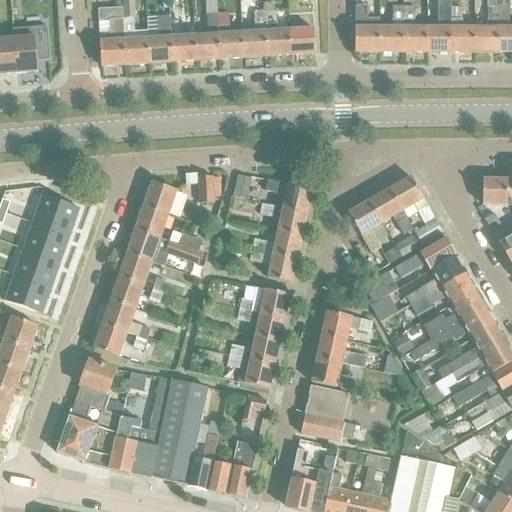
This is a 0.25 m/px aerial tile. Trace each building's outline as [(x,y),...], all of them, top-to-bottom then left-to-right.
[(132,0),(122,0),(124,21),(123,21),(126,67),(149,65),(148,40),(147,31),(135,32),(132,0)] [(205,0),(208,28),(218,27),(218,14),(216,0),(205,0)] [(432,28),(427,28),(427,53),(451,53),(451,8),(450,0),(437,0),(437,2),(437,28),(432,28)] [(474,53),(498,53),(497,0),(487,0),(487,28),(474,28),(474,53)] [(497,0),(498,53),(511,53),(511,28),(509,28),(508,0),(497,0)] [(268,58),(292,56),(290,31),(277,32),(276,11),(271,3),(264,3),(268,58)] [(367,7),(355,7),(356,53),(380,53),(380,29),(380,19),(367,19),(367,7)] [(403,53),(427,53),(427,28),(414,28),(414,7),(403,8),(403,53)] [(126,67),(123,21),(122,8),(99,10),(102,68),(126,67)] [(393,29),(380,29),(380,53),(403,53),(403,8),(393,8),(393,29)] [(451,8),(451,53),(474,53),(474,28),(462,28),(461,8),(451,8)] [(301,30),(290,31),(292,56),(315,54),(313,29),(312,9),(301,9),(302,21),(301,21),(301,30)] [(157,26),(174,27),(175,13),(158,12),(157,26)] [(256,33),(242,34),(244,59),(267,58),(264,12),(254,12),(254,25),(255,25),(256,33)] [(230,26),(229,13),(218,14),(218,27),(230,26)] [(46,28),(12,30),(13,40),(16,75),(38,73),(37,62),(49,61),(46,28)] [(160,31),(147,31),(148,40),(149,65),(173,64),(171,39),(171,30),(160,31)] [(242,34),(219,35),(221,61),(244,59),(242,34)] [(219,35),(195,37),(196,62),(221,61),(219,35)] [(195,37),(171,39),(173,64),(196,62),(195,37)] [(0,76),(16,75),(13,40),(0,40),(0,76)] [(185,176),(186,186),(197,185),(197,175),(185,176)] [(199,179),(200,205),(214,204),(213,178),(199,179)] [(234,199),(246,202),(250,180),(238,178),(234,199)] [(411,179),(390,191),(403,213),(424,200),(411,179)] [(509,180),(484,180),(484,182),(483,207),(508,207),(509,180)] [(268,182),(265,193),(286,197),(283,210),(307,215),(312,192),(289,186),(268,182)] [(152,184),(144,208),(169,217),(177,193),(152,184)] [(403,236),(413,230),(403,213),(390,191),(369,204),(382,225),(393,218),(403,236)] [(42,197),(32,223),(69,236),(79,210),(42,197)] [(4,200),(0,209),(0,211),(7,214),(11,203),(4,200)] [(382,225),(369,204),(348,216),(372,256),(381,250),(371,232),(382,225)] [(418,213),(425,224),(434,218),(428,207),(418,213)] [(144,208),(136,231),(161,240),(169,217),(144,208)] [(283,210),(278,233),(302,238),(307,215),(283,210)] [(485,221),(492,232),(501,226),(495,215),(485,221)] [(416,234),(422,245),(443,233),(437,222),(416,234)] [(32,223),(23,249),(60,262),(69,236),(32,223)] [(511,225),(511,224),(494,235),(500,245),(499,245),(511,267),(511,225)] [(136,231),(127,255),(152,264),(164,268),(168,255),(198,266),(202,254),(198,253),(169,243),(161,240),(136,231)] [(173,232),(169,243),(198,253),(202,242),(173,232)] [(256,241),(254,252),(273,256),(297,261),(302,238),(278,233),(276,245),(256,241)] [(396,246),(403,258),(420,248),(413,236),(396,246)] [(425,262),(431,272),(456,257),(446,240),(420,256),(420,255),(396,269),(401,279),(421,267),(420,265),(425,262)] [(23,249),(14,275),(51,289),(60,262),(23,249)] [(383,256),(382,256),(383,258),(389,266),(400,259),(394,249),(383,256)] [(254,252),(251,262),(271,267),(268,280),(292,285),(297,261),(273,256),(254,252)] [(127,255),(119,278),(144,287),(152,264),(127,255)] [(415,305),(467,275),(456,257),(431,272),(435,280),(406,298),(411,306),(414,304),(415,305)] [(374,305),(383,300),(389,297),(388,296),(398,290),(389,274),(377,280),(369,295),(374,304),(374,305)] [(14,275),(4,303),(42,316),(51,289),(14,275)] [(414,304),(411,306),(416,316),(430,307),(445,298),(451,307),(477,292),(467,275),(415,305),(414,304)] [(119,278),(111,302),(135,311),(144,287),(119,278)] [(156,279),(153,291),(161,294),(165,282),(156,279)] [(161,294),(153,291),(149,301),(158,304),(161,294)] [(266,291),(261,315),(284,320),(289,296),(266,291)] [(487,309),(477,292),(451,307),(455,315),(445,320),(443,316),(423,328),(431,342),(487,309)] [(389,297),(383,300),(374,305),(374,304),(371,306),(381,324),(398,313),(389,297)] [(243,300),(240,311),(253,313),(255,302),(243,300)] [(111,302),(102,325),(127,334),(135,311),(111,302)] [(457,340),(467,334),(471,342),(497,327),(487,309),(431,342),(410,354),(415,362),(455,338),(457,340)] [(251,324),(253,313),(240,311),(238,321),(251,324)] [(347,342),(350,329),(370,334),(372,322),(327,312),(322,337),(347,342)] [(261,315),(256,338),(279,343),(284,320),(261,315)] [(0,339),(4,341),(30,350),(38,327),(12,318),(8,330),(0,326),(0,339)] [(127,334),(102,325),(94,349),(119,358),(127,334)] [(141,326),(137,338),(144,341),(148,329),(141,326)] [(421,394),(507,344),(497,327),(471,342),(475,349),(438,372),(443,380),(431,387),(421,370),(411,376),(421,394)] [(405,334),(392,341),(401,357),(414,350),(405,334)] [(317,359),(350,367),(363,370),(366,370),(368,359),(344,354),(347,342),(322,337),(317,359)] [(137,338),(133,348),(141,351),(144,341),(137,338)] [(256,338),(251,362),(274,367),(279,343),(256,338)] [(4,341),(0,351),(0,364),(22,372),(30,350),(4,341)] [(511,363),(511,353),(507,344),(421,394),(429,407),(443,399),(443,398),(450,394),(447,389),(486,367),(491,376),(511,363)] [(229,357),(243,360),(245,349),(232,345),(229,357)] [(383,374),(403,378),(390,356),(387,357),(383,374)] [(274,367),(251,362),(243,360),(229,357),(227,367),(249,372),(246,385),(269,390),(274,367)] [(317,359),(311,384),(336,389),(339,376),(360,381),(363,370),(350,367),(317,359)] [(90,362),(75,402),(91,408),(102,412),(120,419),(124,407),(108,402),(110,397),(108,396),(117,371),(90,362)] [(501,394),(511,387),(511,363),(491,376),(452,398),(458,408),(497,386),(501,394)] [(0,364),(0,389),(14,395),(22,372),(0,364)] [(160,380),(148,433),(161,436),(168,406),(173,382),(160,379),(160,380)] [(161,436),(152,480),(165,483),(187,488),(192,460),(193,458),(199,431),(203,413),(208,390),(173,382),(168,406),(161,436)] [(511,387),(501,394),(467,413),(477,431),(511,411),(511,412),(511,411),(511,387)] [(311,388),(304,416),(342,424),(348,396),(311,388)] [(0,415),(6,417),(14,395),(0,389),(0,415)] [(264,413),(266,402),(247,398),(242,421),(252,423),(254,411),(264,413)] [(81,465),(109,470),(120,419),(102,412),(96,428),(85,423),(91,408),(75,402),(57,453),(82,462),(81,465)] [(342,424),(304,416),(300,435),(340,444),(341,439),(351,442),(355,427),(342,424)] [(403,426),(423,440),(445,427),(445,425),(432,432),(423,416),(403,426)] [(120,419),(109,470),(152,480),(161,436),(148,433),(140,431),(141,424),(120,419)] [(506,419),(495,426),(501,436),(511,430),(506,419)] [(445,427),(423,440),(434,448),(437,446),(441,452),(457,443),(451,432),(442,438),(441,436),(448,432),(445,427)] [(192,460),(187,488),(206,492),(212,462),(213,463),(218,438),(208,436),(203,460),(193,458),(192,460)] [(474,438),(454,451),(460,461),(481,449),(474,438)] [(232,467),(225,496),(245,500),(252,471),(256,450),(236,446),(232,467)] [(287,509),(300,511),(323,511),(327,494),(332,475),(304,469),(308,454),(297,451),(285,504),(287,509)] [(509,451),(497,470),(511,479),(511,458),(509,456),(511,453),(509,451)] [(360,454),(347,452),(345,463),(357,466),(360,454)] [(378,458),(367,456),(364,468),(368,469),(363,495),(349,492),(344,511),(366,511),(373,484),(373,482),(375,471),(376,470),(375,470),(378,458)] [(378,458),(375,470),(376,470),(388,473),(391,461),(378,458)] [(391,503),(388,511),(470,511),(457,504),(457,503),(454,511),(443,511),(453,471),(400,460),(391,501),(391,503)] [(206,492),(225,496),(232,467),(213,463),(212,462),(206,492)] [(505,484),(498,494),(511,503),(511,479),(497,470),(493,475),(505,484)] [(375,471),(373,482),(381,484),(383,473),(375,471)] [(323,511),(344,511),(349,492),(336,490),(340,476),(332,475),(327,494),(323,511)] [(366,511),(388,511),(391,503),(391,501),(378,498),(381,485),(373,484),(366,511)] [(466,486),(457,504),(470,511),(511,511),(511,503),(498,494),(492,504),(466,486)]
